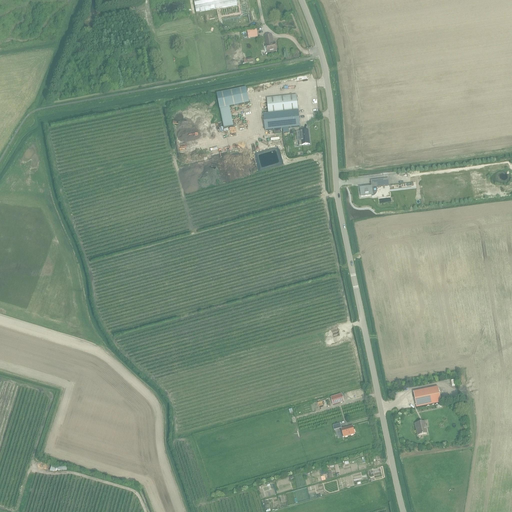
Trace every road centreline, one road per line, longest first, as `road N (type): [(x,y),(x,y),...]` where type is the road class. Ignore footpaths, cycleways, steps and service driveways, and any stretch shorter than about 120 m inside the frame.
road 1 (unclassified): [(403,511),(335,183),(327,81),(301,0)]
road 2 (track): [(146,511),(131,489),(31,467)]
